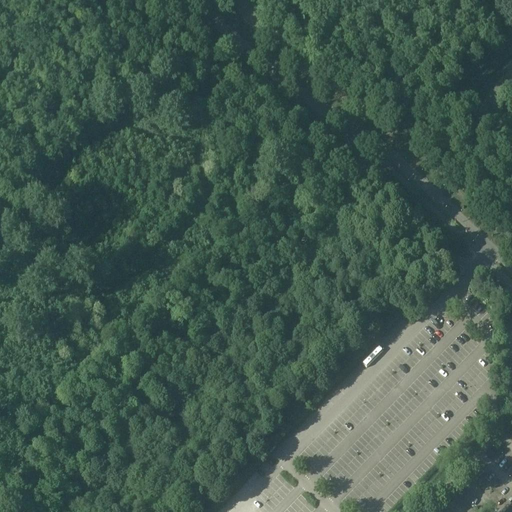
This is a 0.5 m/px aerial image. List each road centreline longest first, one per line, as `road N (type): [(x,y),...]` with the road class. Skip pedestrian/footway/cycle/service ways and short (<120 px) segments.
road 1 (unclassified): [(365,137),(290,88),(194,0)]
road 2 (unclassified): [(365,137),(481,255)]
road 3 (unclassified): [(489,246),(365,137)]
